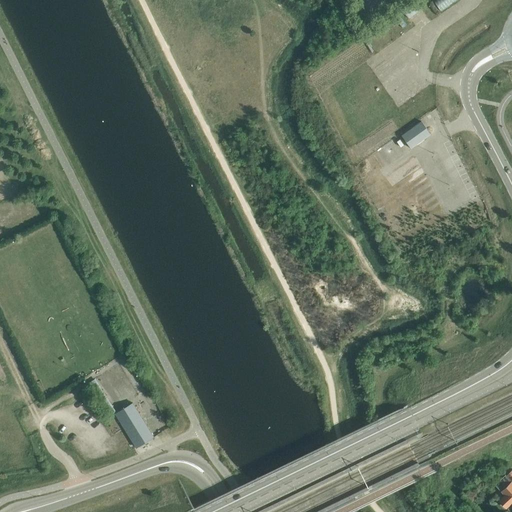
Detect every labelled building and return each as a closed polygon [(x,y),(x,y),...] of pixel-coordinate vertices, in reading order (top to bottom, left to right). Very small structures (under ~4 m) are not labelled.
[(433,0),(441,11),(457,0),(433,0)] [(406,15),(419,5),(415,1),(402,10),(406,15)] [(411,148),(431,134),(421,121),(402,135),(411,148)] [(0,367),(0,393),(13,389),(5,366),(0,367)] [(95,379),(88,384),(101,405),(108,400),(95,379)] [(136,447),(153,437),(133,403),(117,413),(116,414),(136,447)] [(0,451),(11,454),(12,443),(0,441),(0,451)] [(511,468),(495,484),(505,495),(499,500),(506,507),(511,502),(511,468)]
